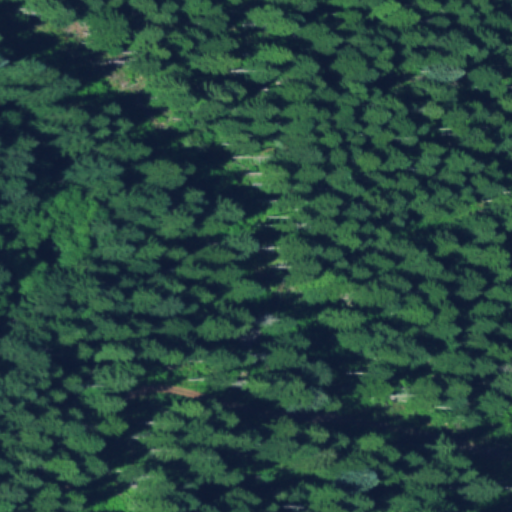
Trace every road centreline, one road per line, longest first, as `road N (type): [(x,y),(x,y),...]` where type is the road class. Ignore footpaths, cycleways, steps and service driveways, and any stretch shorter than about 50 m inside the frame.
road 1 (track): [(51,511),(114,417),(144,395),(178,392),(511,462)]
road 2 (track): [(321,419),(215,196),(112,105),(0,28)]
